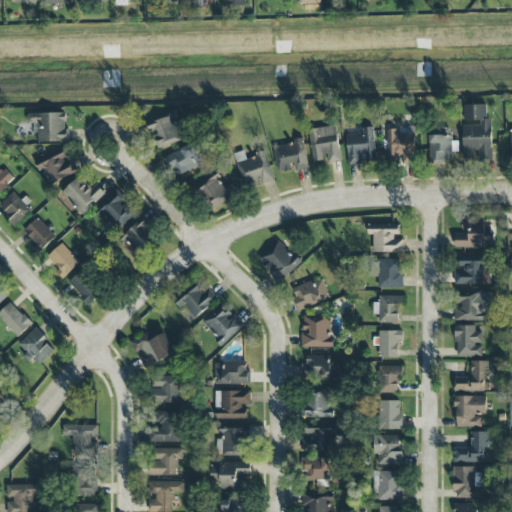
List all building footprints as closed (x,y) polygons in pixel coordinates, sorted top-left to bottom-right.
[(462,125),(463,157),(479,156),(479,163),(491,162),(491,119),(486,119),(486,104),(464,104),(464,120),(479,120),(479,125),(462,125)] [(38,142),(66,141),(65,112),(26,113),(27,123),(32,123),(33,132),(38,132),(38,142)] [(183,141),(175,114),(147,121),(155,148),(183,141)] [(309,128),(312,162),(323,160),(322,155),(327,154),(327,162),(340,161),(337,126),(309,128)] [(363,134),(346,134),(348,165),(363,164),(363,160),(375,159),(373,127),(363,128),(363,134)] [(429,128),(429,163),(444,163),(444,159),(452,159),(452,151),(458,151),(457,142),(450,142),(450,128),(429,128)] [(415,163),(414,134),(395,135),(395,129),(386,129),(388,161),(402,161),(402,164),(415,163)] [(308,169),(304,140),(273,145),(278,173),(294,170),(294,171),(308,169)] [(164,155),(171,177),(204,165),(196,144),(164,155)] [(40,164),(50,185),(77,171),(67,150),(40,164)] [(274,180),(265,151),(246,157),(244,151),(234,154),(245,189),(274,180)] [(0,192),(14,179),(3,167),(0,170),(0,192)] [(237,194),(231,184),(226,188),(216,171),(193,185),(208,211),(237,194)] [(105,193),(96,184),(91,189),(79,176),(62,192),(83,214),(105,193)] [(31,209),(12,192),(0,204),(0,208),(17,225),(31,209)] [(40,251),(56,237),(38,217),(22,232),(40,251)] [(138,256),(156,238),(146,227),(149,224),(142,217),(121,238),(138,256)] [(455,232),(455,247),(492,248),(493,222),(462,221),(461,232),(455,232)] [(373,253),(402,252),(402,237),(399,237),(399,224),(367,225),(368,234),(372,234),(373,253)] [(258,259),(279,282),(300,263),(279,240),(258,259)] [(55,271),(62,279),(80,262),(61,243),(47,256),(59,268),(55,271)] [(401,259),(378,259),(378,288),(401,288),(401,259)] [(455,284),(488,283),(488,261),(455,262),(455,284)] [(68,284),(89,306),(103,292),(82,270),(68,284)] [(298,311),(330,298),(321,277),(289,290),(298,311)] [(193,319),(218,299),(209,288),(203,293),(198,286),(179,301),(193,319)] [(455,320),(483,321),(483,290),(455,290),(455,320)] [(398,322),(398,304),(402,304),(402,296),(375,295),(375,315),(379,315),(379,322),(398,322)] [(0,318),(17,337),(30,324),(10,303),(0,312),(0,318)] [(222,345),(242,327),(222,304),(202,322),(222,345)] [(302,348),(331,347),(331,315),(302,316),(302,348)] [(455,356),(482,355),(481,332),(474,332),(474,325),(455,326),(455,356)] [(173,356),(163,327),(129,339),(135,355),(138,354),(143,366),(173,356)] [(40,364),(55,348),(34,328),(17,346),(31,359),(32,358),(40,364)] [(378,331),(379,357),(398,357),(398,342),(402,341),(402,331),(378,331)] [(306,356),(305,377),(337,378),(337,356),(306,356)] [(453,377),(453,391),(488,391),(488,361),(470,361),(470,377),(453,377)] [(215,384),(250,384),(250,370),(246,370),(246,362),(214,362),(215,384)] [(398,375),(402,375),(403,366),(378,366),(378,393),(397,393),(398,375)] [(152,403),(182,402),(181,375),(151,376),(152,403)] [(307,418),(331,417),(329,387),(305,388),(307,418)] [(248,391),(214,391),(215,419),(249,418),(248,391)] [(455,396),(455,426),(480,427),(481,414),(485,414),(485,396),(455,396)] [(401,400),(380,400),(380,429),(401,429),(401,400)] [(150,425),(150,442),(178,442),(179,412),(154,411),(154,425),(150,425)] [(336,452),(336,423),(302,423),(302,452),(336,452)] [(98,425),(63,424),(63,435),(72,436),(72,457),(97,457),(98,425)] [(249,455),(249,429),(220,428),(219,438),(216,438),(216,454),(249,455)] [(483,462),(483,448),(488,448),(488,432),(470,432),(471,447),(454,448),(455,462),(483,462)] [(400,436),(373,435),(373,453),(378,453),(378,465),(400,465),(400,436)] [(175,459),(182,458),(182,448),(152,449),(153,461),(148,461),(148,475),(176,474),(175,459)] [(305,479),(336,479),(336,458),(305,457),(305,479)] [(238,488),(238,475),(250,475),(250,463),(210,463),(211,489),(238,488)] [(97,495),(96,466),(75,467),(76,495),(97,495)] [(474,467),(454,466),(454,498),(481,498),(481,473),(474,472),(474,467)] [(401,500),(401,471),(374,471),(373,500),(401,500)] [(172,511),(172,493),(183,493),(183,481),(148,482),(148,496),(148,511),(172,511)] [(41,484),(6,485),(7,499),(7,511),(31,511),(31,495),(42,495),(41,484)] [(330,511),(330,496),(303,496),(302,511),(330,511)] [(214,511),(223,511),(248,511),(248,501),(215,500),(214,511)] [(476,511),(476,504),(456,503),(455,511),(476,511)]
